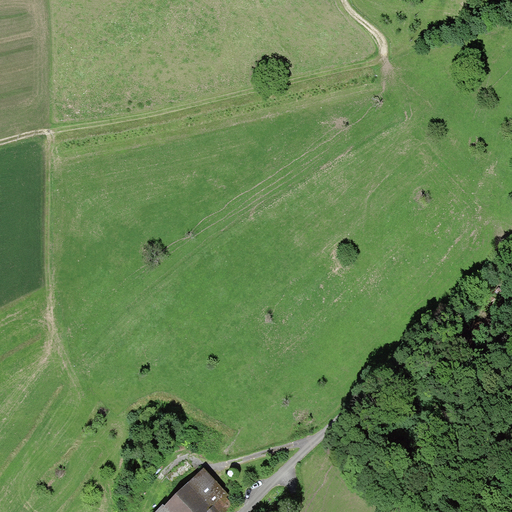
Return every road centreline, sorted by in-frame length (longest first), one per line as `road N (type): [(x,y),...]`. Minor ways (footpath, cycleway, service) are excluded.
road 1 (track): [(0,142),(372,64),(383,40),(343,0)]
road 2 (unclassified): [(241,511),(389,373),(511,239)]
road 3 (track): [(511,280),(398,511)]
